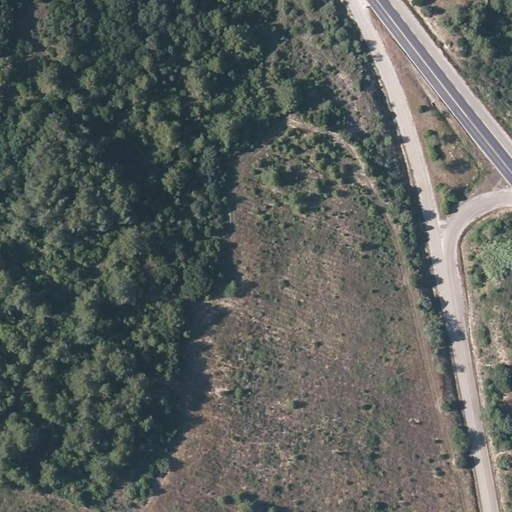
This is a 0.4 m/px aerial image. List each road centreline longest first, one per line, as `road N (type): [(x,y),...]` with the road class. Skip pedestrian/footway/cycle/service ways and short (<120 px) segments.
road 1 (secondary): [(352,0),(407,130),(452,303)]
road 2 (primary): [(377,0),(511,172)]
road 3 (secondary): [(452,303),(491,511)]
road 4 (secondary): [(511,151),(392,0)]
road 5 (secondary): [(452,303),(448,242),(455,221),(473,205),(511,198)]
